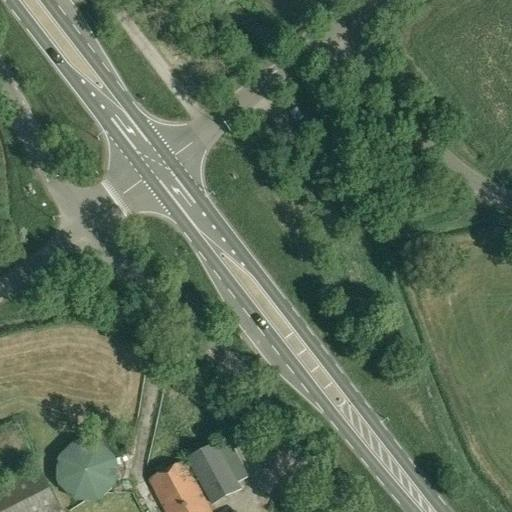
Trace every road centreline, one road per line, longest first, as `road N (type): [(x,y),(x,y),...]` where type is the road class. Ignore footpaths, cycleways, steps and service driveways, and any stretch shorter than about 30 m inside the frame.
road 1 (secondary): [(429,511),(156,169)]
road 2 (unclassified): [(345,511),(208,340),(82,227)]
road 3 (unclassified): [(341,28),(459,180),(511,205)]
road 4 (unclassified): [(156,169),(341,28)]
road 5 (secondary): [(156,169),(26,0)]
road 6 (unclassified): [(82,227),(0,73)]
